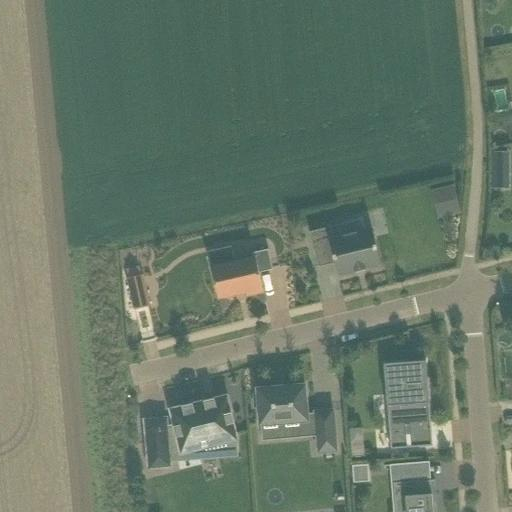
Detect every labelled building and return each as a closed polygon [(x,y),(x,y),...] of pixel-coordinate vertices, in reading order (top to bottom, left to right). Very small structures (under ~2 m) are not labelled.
[(511,153),(492,153),(492,166),(511,166),(511,153)] [(454,188),(434,193),(440,216),(459,212),(454,188)] [(372,229),(344,236),(341,225),(310,232),(319,267),(335,263),(338,275),(355,271),(355,272),(365,270),(365,268),(381,264),(372,229)] [(206,251),(208,264),(233,259),(230,246),(206,251)] [(259,273),(273,270),(268,250),(252,253),(253,258),(211,268),(218,299),(246,293),(247,296),(264,293),(259,273)] [(141,275),(139,268),(127,271),(129,278),(141,275)] [(129,278),(128,279),(135,310),(150,306),(143,275),(141,275),(129,278)] [(426,361),(384,364),(391,449),(406,448),(405,425),(424,423),(423,403),(429,403),(426,361)] [(319,453),(337,451),(333,411),(315,412),(315,413),(308,414),(305,385),(257,389),(258,394),(254,394),(255,407),(259,407),(260,425),(298,422),(300,438),(317,436),(319,453)] [(237,440),(228,405),(226,397),(171,410),(175,427),(166,429),(167,439),(147,441),(149,469),(170,467),(169,455),(181,452),(181,453),(237,440)] [(364,445),(351,446),(352,458),(365,457),(364,445)] [(368,468),(352,469),(353,486),(369,484),(368,468)] [(433,511),(433,505),(437,505),(435,480),(393,483),(395,511),(433,511)]
